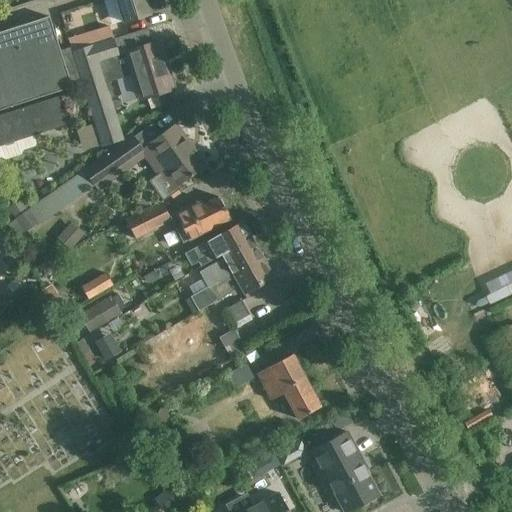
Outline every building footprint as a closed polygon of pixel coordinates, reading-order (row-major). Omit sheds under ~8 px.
[(44,0),(21,0),(25,15),(47,9),(44,0)] [(116,0),(124,22),(130,20),(149,14),(144,0),(116,0)] [(49,17),(0,32),(0,110),(72,88),(71,84),(82,81),(72,53),(71,48),(60,52),(49,17)] [(93,44),(114,37),(111,27),(90,33),(93,44)] [(124,139),(111,99),(98,63),(120,56),(115,39),(72,53),(82,81),(96,124),(104,146),(124,139)] [(110,82),(133,75),(166,64),(159,43),(120,56),(98,63),(111,99),(115,98),(110,82)] [(141,101),(155,97),(174,91),(166,64),(133,75),(141,101)] [(59,96),(0,115),(0,158),(1,158),(6,160),(21,156),(24,151),(35,147),(36,144),(33,133),(68,123),(59,96)] [(84,153),(104,146),(96,124),(77,130),(84,153)] [(176,188),(188,179),(205,167),(177,127),(148,147),(166,172),(151,182),(165,202),(179,192),(176,188)] [(16,220),(8,225),(17,237),(24,232),(38,222),(39,225),(142,152),(132,139),(85,172),(84,171),(50,195),(29,210),(16,220)] [(148,196),(141,201),(145,208),(153,202),(148,196)] [(186,208),(168,217),(170,222),(181,245),(228,221),(217,198),(202,205),(200,201),(186,208)] [(21,199),(8,208),(16,220),(29,210),(21,199)] [(137,215),(126,221),(135,239),(146,234),(170,222),(168,217),(161,204),(137,215)] [(71,222),(57,238),(71,250),(84,234),(71,222)] [(220,257),(250,241),(240,223),(197,248),(201,255),(196,258),(201,267),(220,256),(220,257)] [(250,241),(220,257),(222,259),(198,273),(207,288),(217,283),(224,279),(231,274),(260,258),(250,241)] [(244,296),(255,289),(273,279),(260,258),(231,274),(244,296)] [(232,293),(224,279),(217,283),(207,288),(215,303),(232,293)] [(511,286),(488,298),(492,306),(511,296),(511,286)] [(199,312),(215,303),(207,288),(191,298),(199,312)] [(109,298),(78,316),(88,333),(119,314),(109,298)] [(241,301),(223,312),(232,327),(251,316),(241,301)] [(73,302),(62,308),(64,311),(66,315),(77,309),(73,302)] [(511,326),(506,330),(488,339),(511,381),(511,326)] [(109,335),(94,343),(100,353),(115,345),(109,335)] [(233,342),(220,349),(231,370),(244,363),(233,342)] [(295,419),(302,416),(320,406),(292,353),(255,373),(269,400),(282,393),(295,419)] [(112,373),(121,384),(133,375),(124,364),(112,373)] [(246,364),(226,375),(233,388),(253,378),(246,364)] [(138,391),(131,398),(138,406),(146,398),(138,391)] [(161,406),(154,418),(163,423),(170,412),(161,406)] [(361,458),(347,432),(311,451),(344,511),(345,511),(379,495),(365,469),(363,471),(357,460),(361,458)] [(287,511),(279,494),(242,511),(287,511)]
